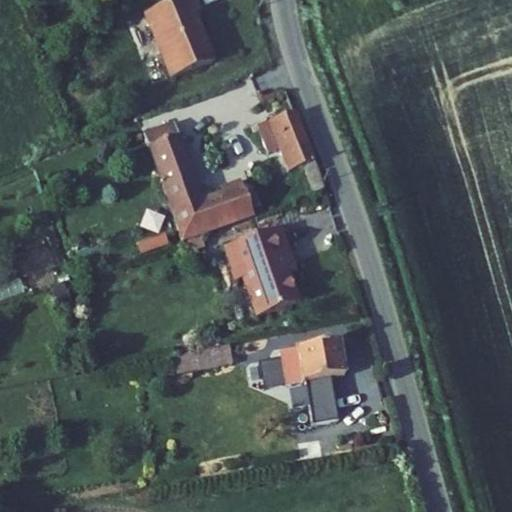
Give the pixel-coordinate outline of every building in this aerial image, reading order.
[(227,1),(226,0),(177,0),(173,2),(199,68),(240,52),(222,3),(227,1)] [(156,117),(201,232),(271,206),(259,170),(216,185),(185,106),(156,117)] [(299,161),(314,205),(324,201),(293,108),(270,116),(286,165),(299,161)] [(304,242),(310,240),(301,215),(247,235),(258,265),(265,263),(278,298),(319,283),(304,242)] [(196,321),(199,339),(254,334),(252,316),(196,321)] [(304,328),(307,364),(368,359),(364,323),(304,328)] [(176,374),(233,368),(231,348),(174,353),(176,374)]
